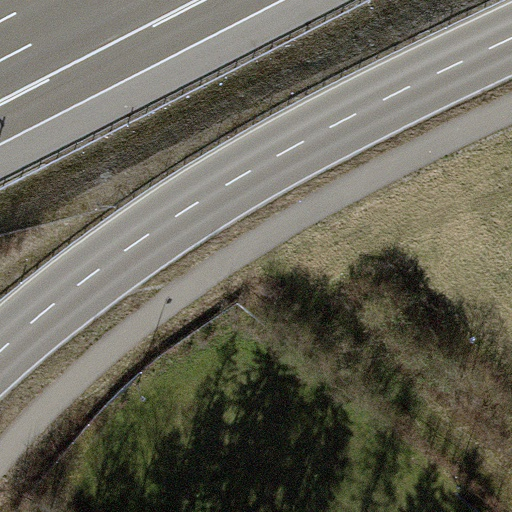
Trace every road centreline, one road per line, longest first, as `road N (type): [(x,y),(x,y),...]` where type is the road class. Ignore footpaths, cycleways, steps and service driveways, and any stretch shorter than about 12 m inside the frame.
road 1 (track): [(511,110),(376,170),(153,312),(0,466)]
road 2 (tertiary): [(0,352),(188,209),(511,38)]
road 3 (track): [(511,487),(433,419),(337,313),(248,249)]
road 4 (unknown): [(0,95),(187,0)]
